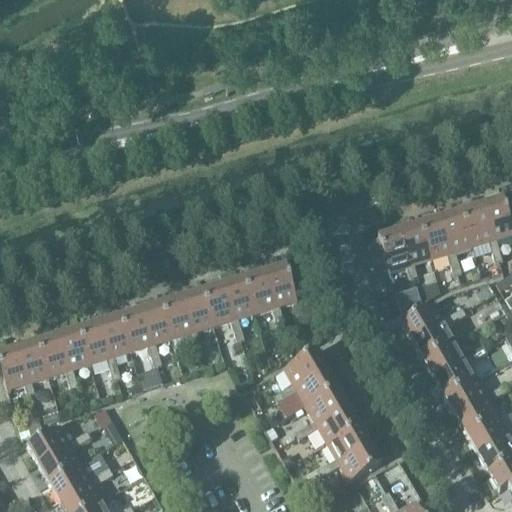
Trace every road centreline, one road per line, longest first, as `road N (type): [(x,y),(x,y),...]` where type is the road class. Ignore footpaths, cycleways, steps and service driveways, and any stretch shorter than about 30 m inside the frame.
road 1 (tertiary): [(147,136),(511,33)]
road 2 (residential): [(0,312),(325,213)]
road 3 (residential): [(474,511),(363,322),(325,213)]
road 4 (residential): [(511,154),(325,213)]
road 5 (tertiary): [(0,191),(147,136)]
road 6 (tertiary): [(147,136),(0,157)]
